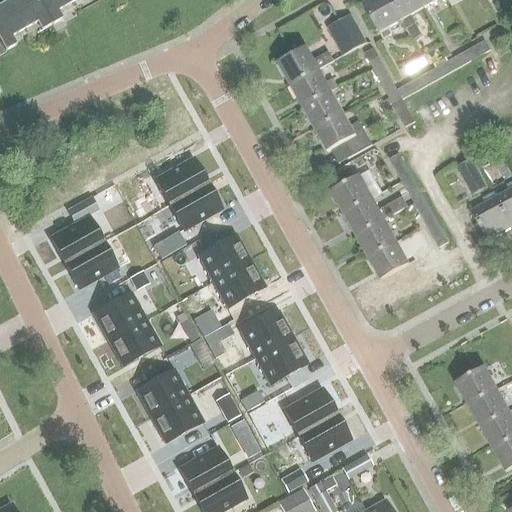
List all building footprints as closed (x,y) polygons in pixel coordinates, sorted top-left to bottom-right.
[(20,0),(0,11),(0,44),(2,48),(4,52),(16,46),(11,38),(35,24),(40,32),(62,20),(57,11),(77,0),(96,0),(97,0),(20,0)] [(388,29),(401,22),(387,0),(372,0),(362,6),(382,41),(392,36),(388,29)] [(407,33),(416,28),(410,17),(423,10),(417,0),(387,0),(401,22),(407,33)] [(417,0),(423,10),(440,0),(417,0)] [(354,51),(365,44),(359,32),(335,44),(342,57),(354,51)] [(485,42),(473,49),(478,59),(490,52),(485,42)] [(277,64),(289,87),(319,71),(333,63),(328,53),(313,61),(306,48),(277,64)] [(456,71),(478,59),(473,49),(451,61),(456,71)] [(363,55),(380,84),(389,79),(373,50),(363,55)] [(427,68),(421,56),(402,66),(409,78),(427,68)] [(456,71),(451,61),(447,63),(437,69),(426,75),(431,85),(441,80),(456,71)] [(319,71),(289,87),(301,109),(330,93),(337,89),(332,80),(325,83),(319,71)] [(402,102),(431,85),(426,75),(396,92),(401,101),(402,102)] [(387,97),(392,107),(401,101),(396,92),(389,79),(380,84),(387,97)] [(343,115),(330,93),(301,109),(313,131),(343,115)] [(414,124),(402,102),(401,101),(392,107),(404,129),(414,124)] [(350,127),(343,115),(313,131),(326,154),(339,146),(347,161),(371,147),(357,123),(350,127)] [(210,153),(171,174),(186,200),(224,179),(210,153)] [(401,182),(401,183),(411,178),(399,155),(389,160),(401,182)] [(456,169),(469,194),(484,186),(470,161),(456,169)] [(342,215),(372,200),(359,176),(330,193),(342,215)] [(116,185),(125,202),(136,196),(127,178),(116,185)] [(401,183),(414,205),(423,200),(411,178),(401,183)] [(224,179),(186,200),(200,227),(239,206),(224,179)] [(511,229),(511,228),(511,183),(505,187),(508,192),(495,199),(511,229)] [(482,200),(484,204),(471,212),(488,242),(511,229),(495,199),(493,194),(482,200)] [(90,199),(66,212),(73,226),(88,218),(98,212),(90,199)] [(372,200),(342,215),(355,237),(384,222),(395,216),(391,207),(379,213),(372,200)] [(437,224),(423,200),(414,205),(427,229),(437,224)] [(73,226),(49,239),(64,265),(102,244),(88,218),(73,226)] [(384,222),(355,237),(366,258),(396,243),(384,222)] [(437,224),(427,229),(438,250),(448,244),(437,224)] [(252,230),(213,251),(228,278),(267,256),(252,230)] [(177,233),(153,247),(160,260),(184,246),(177,233)] [(409,266),(396,243),(366,258),(380,282),(409,266)] [(102,244),(64,265),(78,292),(117,270),(102,244)] [(455,253),(437,262),(445,277),(463,268),(455,253)] [(267,256),(228,278),(242,304),(281,283),(267,256)] [(140,272),(128,279),(133,289),(146,282),(140,272)] [(130,294),(92,316),(106,342),(145,321),(130,294)] [(294,307),(256,328),(270,355),(309,334),(294,307)] [(213,318),(196,327),(202,339),(213,334),(220,329),(213,318)] [(145,321),(106,342),(121,368),(160,347),(145,321)] [(187,322),(179,326),(184,335),(192,330),(187,322)] [(213,334),(202,339),(208,349),(218,344),(213,334)] [(309,334),(270,355),(285,381),(323,360),(309,334)] [(188,346),(181,335),(160,347),(166,358),(188,346)] [(190,345),(188,346),(193,356),(203,350),(198,341),(190,345)] [(496,390),(484,368),(455,384),(467,406),(496,390)] [(173,371),(135,393),(149,419),(188,398),(173,371)] [(337,384),(298,406),(312,432),(351,411),(337,384)] [(509,412),(496,390),(467,406),(480,429),(509,412)] [(256,392),(239,402),(245,413),(262,403),(256,392)] [(188,398),(149,419),(164,445),(202,424),(188,398)] [(233,406),(220,413),(226,424),(239,416),(233,406)] [(260,410),(250,416),(256,426),(266,420),(260,410)] [(351,411),(312,432),(327,458),(366,437),(351,411)] [(492,451),(511,438),(511,418),(509,412),(480,429),(492,451)] [(242,422),(229,429),(238,444),(250,438),(242,422)] [(511,469),(511,438),(492,451),(504,474),(511,469)] [(216,448),(178,470),(192,496),(231,474),(216,448)] [(341,469),(347,481),(372,467),(365,455),(341,469)] [(248,466),(238,472),(242,479),(252,473),(248,466)] [(292,473),(280,481),(287,494),(300,487),(292,473)] [(231,474),(192,496),(201,511),(225,511),(245,501),(231,474)] [(331,478),(320,484),(325,492),(335,486),(331,478)] [(323,492),(318,484),(308,490),(319,511),(334,511),(324,492),(323,492)] [(281,511),(313,511),(301,490),(277,504),(281,511)] [(390,511),(385,501),(365,511),(390,511)]
